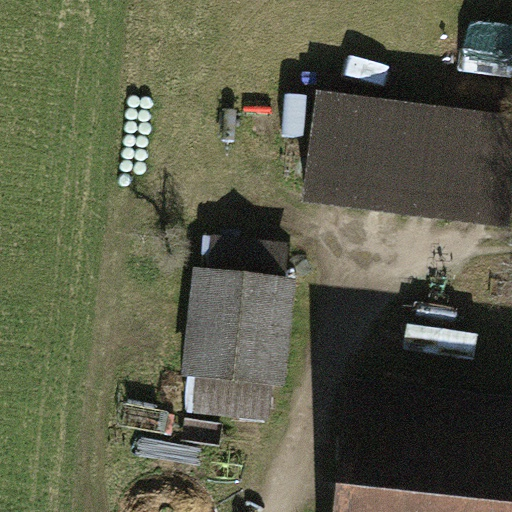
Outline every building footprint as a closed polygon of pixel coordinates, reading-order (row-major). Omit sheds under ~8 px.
[(511,207),(511,117),(321,94),(308,195),(510,220),(511,207)] [(215,240),(212,275),(281,282),(285,247),(215,240)] [(281,282),(212,275),(201,374),(270,382),(281,282)] [(267,416),(270,382),(201,374),(197,409),(267,416)] [(354,391),(341,511),(511,511),(511,401),(473,397),(472,403),(354,391)]
